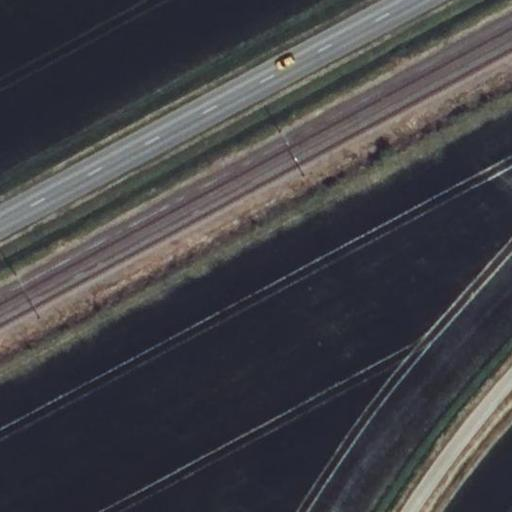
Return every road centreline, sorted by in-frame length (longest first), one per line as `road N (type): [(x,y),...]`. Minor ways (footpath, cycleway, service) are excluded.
road 1 (tertiary): [(0,222),(414,0)]
road 2 (unclassified): [(402,511),(511,377)]
